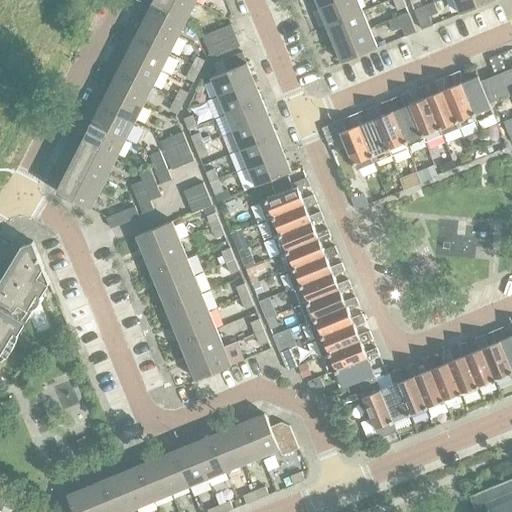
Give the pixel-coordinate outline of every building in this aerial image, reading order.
[(153,0),(153,1),(187,18),(196,1),(193,0),(153,0)] [(323,16),(327,26),(363,11),(358,0),(338,0),(322,7),(325,15),(323,16)] [(406,6),(403,0),(393,0),(397,9),(406,6)] [(455,0),(461,13),(492,0),(455,0)] [(187,18),(153,1),(148,10),(150,11),(146,19),(178,36),(187,18)] [(422,29),(433,25),(429,16),(438,12),(434,1),(414,9),(422,29)] [(333,34),(337,43),(370,29),(363,11),(327,26),(331,35),(333,34)] [(416,31),(408,12),(388,20),(393,31),(402,27),(405,36),(416,31)] [(140,26),(135,35),(170,53),(178,36),(146,19),(142,27),(140,26)] [(211,57),(240,46),(231,23),(202,35),(211,57)] [(370,29),(337,43),(340,50),(338,51),(342,62),(377,47),(370,29)] [(170,53),(135,35),(131,44),(133,46),(129,53),(161,70),(170,53)] [(211,77),(219,95),(252,81),(249,74),(251,73),(242,51),(214,63),(218,74),(211,77)] [(118,70),(152,87),(161,70),(129,53),(125,61),(123,60),(118,70)] [(197,56),(192,66),(200,71),(205,60),(197,56)] [(194,81),(200,71),(192,66),(186,77),(194,81)] [(511,68),(481,81),(490,103),(511,93),(511,68)] [(111,88),(143,105),(152,87),(118,70),(113,79),(115,80),(111,88)] [(477,120),(494,113),(490,103),(481,81),(478,76),(465,81),(459,71),(452,74),(456,84),(461,82),(477,120)] [(460,127),(477,120),(461,82),(456,84),(448,87),(443,77),(435,81),(439,91),(444,89),(460,127)] [(252,81),(219,95),(226,113),(262,98),(258,89),(256,90),(252,81)] [(442,134),(460,127),(444,89),(439,91),(431,94),(426,84),(418,88),(422,98),(427,96),(442,134)] [(100,104),(135,122),(143,105),(111,88),(107,96),(105,95),(100,104)] [(175,99),(183,103),(189,92),(180,88),(175,99)] [(425,142),(442,134),(427,96),(422,98),(414,101),(409,91),(401,95),(405,105),(410,103),(424,139),(425,142)] [(226,113),(234,131),(267,117),(264,109),(266,108),(262,98),(226,113)] [(407,146),(424,139),(410,103),(405,105),(397,108),(392,98),(384,102),(388,112),(393,110),(407,146)] [(169,109),(178,113),(183,103),(175,99),(169,109)] [(100,104),(96,114),(98,115),(94,123),(126,139),(135,122),(100,104)] [(408,148),(407,146),(393,110),(388,112),(380,115),(375,105),(367,108),(371,119),(376,117),(391,155),(408,148)] [(504,122),(511,118),(511,110),(510,107),(500,113),(504,122)] [(350,115),(354,126),(359,124),(374,162),(391,155),(376,117),(371,119),(363,122),(358,112),(350,115)] [(184,118),(188,129),(197,125),(192,114),(184,118)] [(234,131),(241,149),(276,135),(272,125),(270,125),(267,117),(234,131)] [(356,170),(374,162),(359,124),(354,126),(346,129),(340,119),(332,123),(339,139),(343,137),(356,170)] [(84,137),(118,154),(126,139),(94,123),(90,130),(88,129),(84,137)] [(183,131),(172,136),(183,164),(194,160),(183,131)] [(191,135),(196,147),(204,143),(199,132),(191,135)] [(241,149),(248,167),(282,153),(278,145),(280,144),(276,135),(241,149)] [(160,140),(172,169),(183,164),(172,136),(160,140)] [(77,155),(109,171),(118,154),(84,137),(80,144),(82,145),(77,155)] [(209,154),(204,143),(196,147),(200,158),(209,154)] [(149,155),(161,183),(172,179),(160,150),(149,155)] [(248,167),(256,185),(269,180),(287,173),(291,171),(287,160),(285,161),(282,153),(248,167)] [(66,173),(100,190),(109,171),(77,155),(72,165),(70,164),(66,173)] [(139,171),(142,180),(150,200),(162,195),(157,185),(150,167),(139,171)] [(416,173),(419,182),(435,175),(431,167),(416,173)] [(206,172),(210,183),(219,180),(214,168),(206,172)] [(58,192),(91,208),(100,190),(66,173),(61,182),(63,183),(58,192)] [(287,173),(269,180),(275,194),(292,187),(291,183),(287,173)] [(406,187),(418,182),(416,176),(404,181),(406,187)] [(259,201),(266,219),(305,203),(303,198),(299,190),(310,185),(307,177),(291,183),(292,187),(275,194),(259,201)] [(131,184),(143,213),(154,208),(150,200),(142,180),(131,184)] [(210,183),(215,194),(223,190),(219,180),(210,183)] [(184,190),(188,201),(208,193),(203,182),(184,190)] [(212,204),(208,193),(188,201),(193,212),(212,204)] [(266,219),(273,236),(312,220),(310,215),(306,208),(317,202),(314,194),(303,198),(305,203),(266,219)] [(135,205),(106,217),(111,228),(139,216),(135,205)] [(321,211),(310,215),(312,220),(273,236),(280,253),(318,237),(317,232),(313,225),(324,219),(321,211)] [(211,226),(220,222),(215,212),(207,215),(211,226)] [(143,245),(146,252),(180,238),(172,220),(137,235),(141,246),(143,245)] [(225,234),(220,222),(211,226),(216,237),(225,234)] [(325,254),(324,249),(320,242),(331,236),(328,228),(317,232),(318,237),(280,253),(287,270),(325,254)] [(236,246),(239,251),(250,247),(243,230),(232,235),(236,246)] [(187,256),(180,238),(146,252),(150,261),(148,262),(152,271),(187,256)] [(0,511),(0,363),(50,282),(33,241),(22,245),(0,281),(0,511)] [(327,259),(338,253),(335,245),(324,249),(325,254),(287,270),(294,287),(332,271),(331,266),(327,259)] [(222,251),(226,262),(234,258),(230,247),(222,251)] [(239,252),(243,260),(252,256),(249,248),(239,252)] [(195,274),(187,256),(152,271),(156,281),(158,280),(161,288),(195,274)] [(239,269),(234,258),(226,262),(231,273),(239,269)] [(294,287),(301,304),(339,288),(338,283),(334,276),(345,270),(342,262),(331,266),(332,271),(294,287)] [(245,267),(250,280),(257,277),(251,264),(245,267)] [(163,298),(166,307),(202,292),(195,274),(161,288),(165,297),(163,298)] [(339,288),(301,304),(308,321),(346,305),(345,300),(341,293),(352,287),(349,279),(338,283),(339,288)] [(236,286),(241,298),(249,294),(245,283),(236,286)] [(209,310),(202,292),(166,307),(170,317),(173,316),(176,324),(209,310)] [(254,305),(249,294),(241,298),(245,308),(254,305)] [(348,310),(359,304),(356,296),(345,300),(346,305),(308,321),(315,338),(353,322),(351,317),(348,310)] [(259,302),(263,312),(272,308),(268,298),(259,302)] [(217,328),(209,310),(176,324),(179,332),(177,333),(181,343),(217,328)] [(366,321),(363,313),(351,317),(353,322),(315,338),(322,355),(360,339),(358,335),(355,327),(366,321)] [(266,319),(270,328),(278,325),(274,316),(266,319)] [(251,322),(256,334),(264,330),(259,318),(251,322)] [(511,322),(509,323),(511,334),(511,335),(504,338),(500,340),(511,370),(511,322)] [(496,379),(511,372),(511,370),(500,340),(504,338),(500,327),(492,330),(495,342),(487,345),(483,347),(496,379)] [(224,346),(217,328),(181,343),(185,352),(187,351),(191,360),(224,346)] [(268,340),(264,330),(256,334),(260,344),(268,340)] [(329,373),(336,370),(336,369),(367,356),(365,352),(362,344),(373,338),(370,330),(358,335),(360,339),(322,355),(329,373)] [(273,335),(276,344),(284,341),(281,332),(273,335)] [(479,386),(496,379),(483,347),(487,345),(482,334),(475,337),(478,349),(470,352),(466,354),(479,386)] [(461,356),(453,359),(449,361),(462,393),(479,386),(466,354),(470,352),(465,341),(458,344),(461,356)] [(192,369),(196,379),(240,361),(238,356),(230,360),(224,346),(191,360),(194,368),(192,369)] [(336,369),(336,370),(343,387),(358,381),(375,374),(369,361),(380,355),(376,347),(365,352),(367,356),(336,369)] [(444,400),(462,393),(449,361),(453,359),(448,348),(441,351),(444,363),(436,366),(432,368),(444,400)] [(280,353),(284,363),(292,360),(288,350),(280,353)] [(414,375),(427,407),(444,400),(432,368),(436,366),(431,355),(424,358),(427,370),(419,373),(414,375)] [(397,382),(410,414),(427,407),(414,375),(419,373),(414,362),(407,365),(410,377),(402,380),(397,382)] [(308,365),(301,367),(304,375),(311,372),(308,365)] [(393,384),(381,389),(393,421),(410,414),(397,382),(402,380),(397,369),(390,372),(393,384)] [(393,421),(381,389),(375,374),(358,381),(364,396),(363,397),(376,428),(393,421)] [(349,391),(361,386),(358,381),(347,386),(349,391)] [(256,416),(247,420),(262,456),(279,448),(282,455),(299,448),(290,425),(284,427),(281,422),(271,426),(266,415),(257,419),(256,416)] [(244,463),(262,456),(247,420),(237,424),(238,426),(230,429),(244,463)] [(220,431),(211,435),(226,470),(244,463),(230,429),(221,433),(220,431)] [(202,441),(194,444),(208,478),(226,470),(211,435),(201,439),(202,441)] [(185,445),(175,450),(190,485),(208,478),(194,444),(186,448),(185,445)] [(166,456),(158,459),(172,493),(190,485),(175,450),(165,454),(166,456)] [(149,460),(139,464),(153,500),(172,493),(158,459),(150,462),(149,460)] [(130,470),(122,474),(135,507),(153,500),(139,464),(130,468),(130,470)] [(290,475),(294,484),(305,479),(301,471),(290,475)] [(103,479),(116,511),(124,511),(135,507),(122,474),(114,477),(113,475),(103,479)] [(511,511),(511,478),(469,496),(476,511),(511,511)] [(95,485),(86,489),(95,511),(116,511),(103,479),(94,483),(95,485)] [(258,499),(269,494),(265,486),(255,490),(258,499)] [(74,511),(95,511),(86,489),(79,492),(78,489),(67,494),(74,511)] [(243,495),(247,503),(258,499),(255,490),(243,495)] [(219,505),(221,511),(225,511),(233,509),(230,500),(225,502),(221,493),(215,496),(219,505)]
